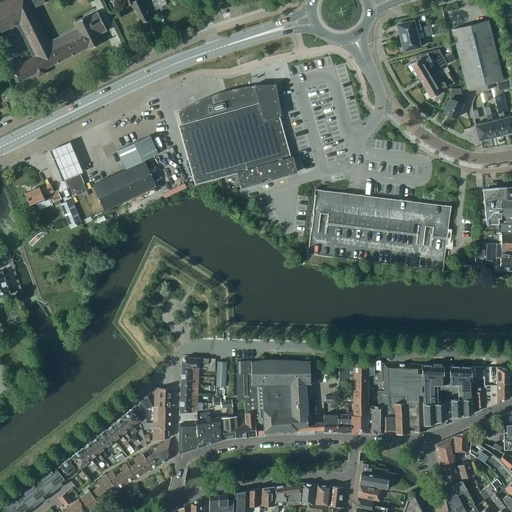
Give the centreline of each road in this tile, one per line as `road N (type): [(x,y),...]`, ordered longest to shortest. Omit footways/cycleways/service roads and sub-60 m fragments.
road 1 (unclassified): [(511,354),(187,346),(176,358)]
road 2 (residential): [(211,31),(0,129)]
road 3 (unclassified): [(511,155),(455,152),(380,106),(352,36)]
road 4 (primary): [(0,147),(161,68)]
road 5 (residential): [(354,437),(244,441),(179,461)]
road 6 (residential): [(175,502),(226,485),(350,479)]
road 7 (residential): [(0,163),(152,87)]
